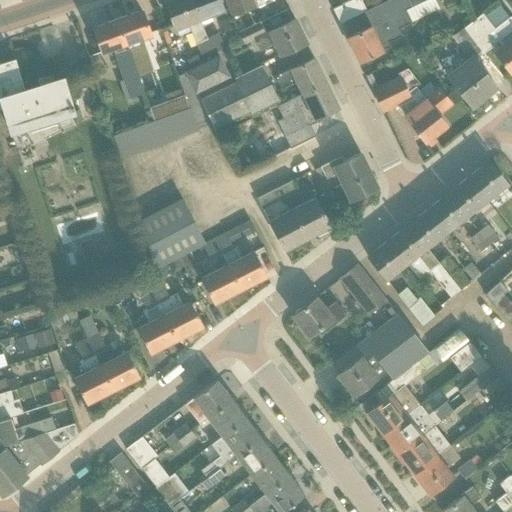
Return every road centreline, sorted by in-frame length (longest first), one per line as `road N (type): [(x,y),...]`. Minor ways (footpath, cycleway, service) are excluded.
road 1 (residential): [(9,511),(235,334)]
road 2 (residential): [(235,334),(370,511)]
road 3 (residential): [(407,199),(308,0)]
road 4 (residential): [(235,334),(407,199)]
road 5 (residential): [(407,199),(505,122)]
